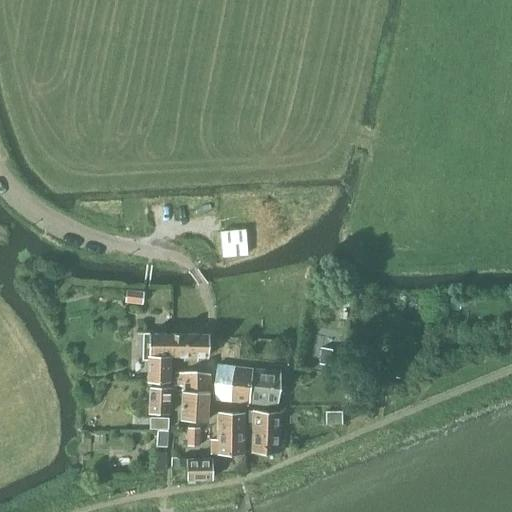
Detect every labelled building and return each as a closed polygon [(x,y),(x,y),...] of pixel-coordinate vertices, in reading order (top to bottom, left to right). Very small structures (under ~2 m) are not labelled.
[(225,260),(251,257),(248,232),(223,234),(225,260)] [(268,290),(288,286),(286,276),(266,280),(268,290)] [(450,301),(450,311),(463,311),(463,301),(450,301)] [(175,358),(177,336),(152,335),(152,357),(149,357),(149,383),(173,384),(173,358),(175,358)] [(177,336),(175,358),(186,359),(186,363),(200,364),(200,360),(210,360),(211,336),(177,336)] [(336,351),(325,349),(323,366),(334,367),(336,351)] [(381,375),(383,362),(366,360),(364,373),(381,375)] [(410,364),(400,362),(396,378),(406,380),(410,364)] [(237,399),(239,369),(220,367),(218,403),(244,405),(244,400),(237,399)] [(244,400),(244,405),(253,406),(255,371),(239,369),(237,399),(244,400)] [(255,371),(253,406),(279,409),(280,398),(286,398),(287,389),(281,389),(283,373),(255,371)] [(184,388),(212,390),(212,376),(178,374),(177,388),(184,388)] [(172,416),(172,390),(152,388),(151,416),(172,416)] [(212,390),(184,388),(183,422),(210,422),(211,394),(212,394),(212,390)] [(125,411),(144,410),(143,392),(124,393),(125,411)] [(377,395),(361,396),(361,406),(377,406),(377,395)] [(254,431),(283,432),(284,414),(254,413),(250,413),(250,425),(254,425),(254,431)] [(345,413),(329,414),(329,427),(345,427),(345,416),(345,413)] [(220,415),(220,432),(219,441),(214,441),(214,455),(246,457),(247,416),(220,415)] [(171,431),(172,420),(152,419),(152,431),(171,431)] [(190,448),(201,448),(202,430),(191,430),(190,448)] [(169,449),(170,433),(160,431),(159,449),(169,449)] [(283,432),(254,431),(254,450),(282,452),(282,450),(286,450),(287,433),(283,432)] [(156,473),(168,473),(168,454),(156,454),(156,473)] [(189,461),(189,460),(181,460),(181,468),(189,468),(190,482),(215,481),(215,476),(218,476),(218,460),(214,460),(189,461)]
